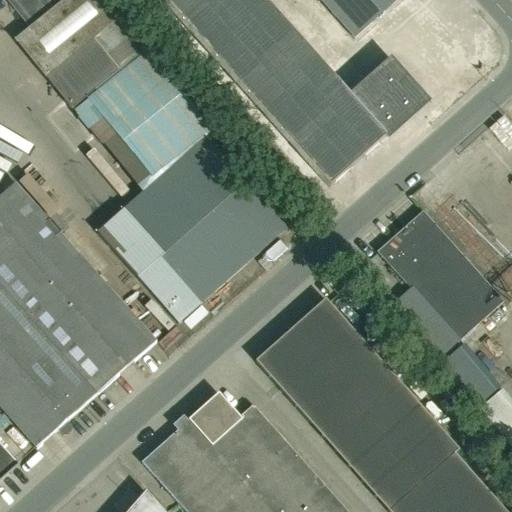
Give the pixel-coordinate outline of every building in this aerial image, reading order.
[(94,38),(119,18),(104,0),(6,0),(29,28),(14,39),(72,111),(121,72),(94,38)] [(247,97),(309,167),(329,189),(385,139),(424,104),(390,65),(351,100),(262,0),(168,0),(164,4),(247,97)] [(319,0),(354,39),(397,0),(319,0)] [(178,325),(285,230),(205,139),(97,234),(178,325)] [(156,344),(14,185),(0,197),(0,409),(37,451),(156,344)] [(502,303),(422,214),(377,254),(457,343),(502,303)] [(504,511),(455,455),(459,452),(325,301),(255,363),(386,511),(504,511)] [(480,410),(511,448),(511,401),(503,391),(480,410)] [(346,511),(255,410),(242,422),(219,396),(197,415),(197,416),(142,464),(184,511),(346,511)] [(0,483),(18,467),(0,446),(0,483)] [(161,511),(145,494),(129,511),(161,511)]
